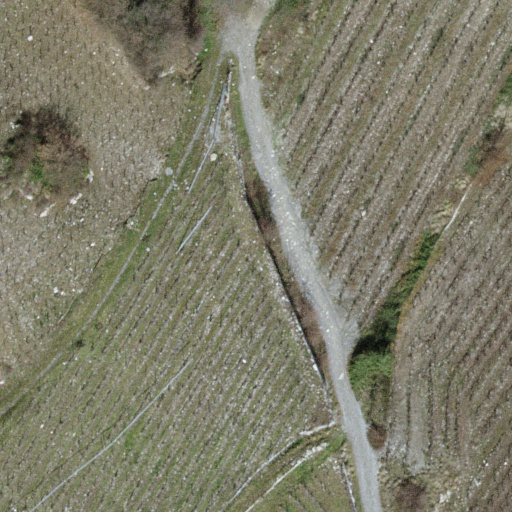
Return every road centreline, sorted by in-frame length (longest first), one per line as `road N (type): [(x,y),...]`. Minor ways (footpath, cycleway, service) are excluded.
road 1 (track): [(241,28),(259,151),(359,441),(372,511)]
road 2 (track): [(0,406),(49,358),(119,267),(186,157),(213,62),(241,28)]
road 3 (track): [(232,511),(306,441),(354,426)]
